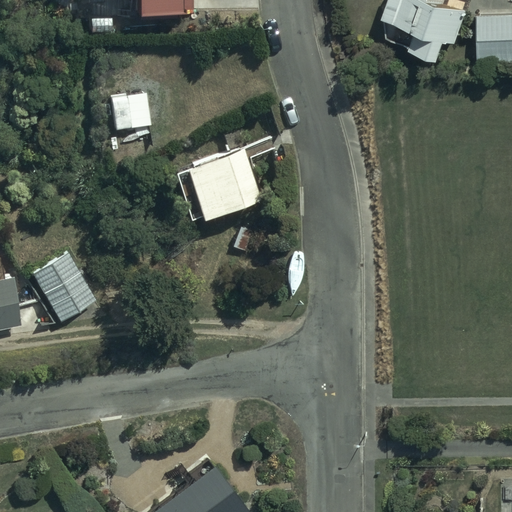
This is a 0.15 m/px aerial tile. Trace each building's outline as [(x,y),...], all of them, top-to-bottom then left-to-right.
[(140,0),(140,9),(182,8),(190,4),(190,0),(140,0)] [(458,38),(471,0),(388,0),(383,15),(388,17),(389,34),(412,43),(410,47),(439,57),(446,38),(458,38)] [(511,8),(478,9),(479,56),(511,56),(511,8)] [(144,89),(109,95),(114,129),(150,123),(144,89)] [(242,140),(171,167),(189,213),(197,210),(199,216),(262,192),(242,140)] [(32,269),(60,316),(96,294),(68,248),(32,269)] [(12,273),(0,275),(0,325),(22,322),(12,273)] [(244,511),(211,469),(154,511),(244,511)]
